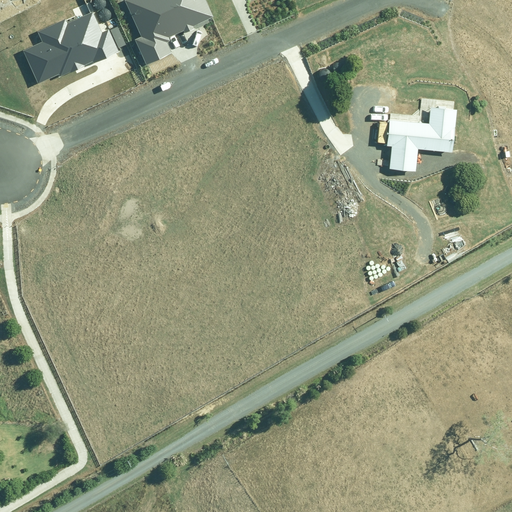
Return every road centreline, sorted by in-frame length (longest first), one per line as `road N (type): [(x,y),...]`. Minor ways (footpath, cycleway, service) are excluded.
road 1 (track): [(511,246),(56,511)]
road 2 (residential): [(0,162),(349,0)]
